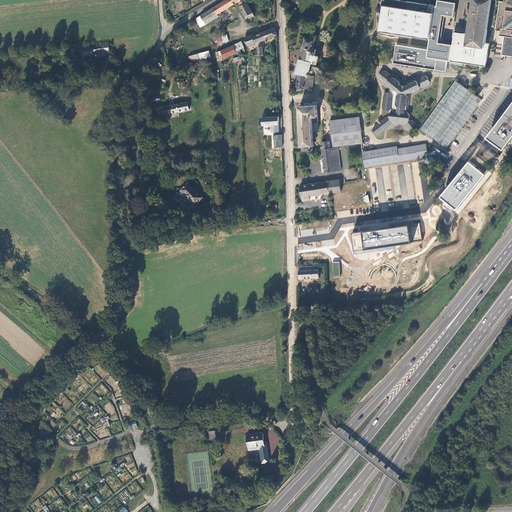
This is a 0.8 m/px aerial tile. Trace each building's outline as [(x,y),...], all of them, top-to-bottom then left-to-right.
[(224,0),(213,7),(218,14),(238,2),(240,0),(224,0)] [(437,36),(441,7),(437,6),(407,1),(407,2),(400,1),(401,1),(396,0),(383,0),(381,13),(384,14),(381,33),(402,37),(402,35),(430,39),(431,35),(437,36)] [(430,39),(428,50),(396,45),(393,64),(446,72),(448,61),(451,61),(453,45),(439,43),(444,15),(454,17),(457,3),(445,1),(438,0),(437,6),(441,7),(437,36),(431,35),(430,39)] [(473,0),(468,34),(464,33),(464,34),(457,33),(456,41),(454,40),(453,45),(451,61),(486,67),(490,44),(485,43),(492,0),(473,0)] [(511,0),(505,0),(505,2),(500,1),(496,31),(500,31),(500,36),(504,37),(502,55),(511,56),(511,0)] [(247,2),(246,3),(241,6),(239,6),(247,20),(253,17),(251,14),(253,13),(247,2)] [(218,14),(213,7),(201,15),(207,24),(220,17),(218,14)] [(201,15),(195,19),(201,27),(207,24),(201,15)] [(248,46),(278,35),(275,27),(254,36),(253,34),(244,37),(248,46)] [(223,43),(221,36),(220,31),(213,34),(216,46),(224,44),(223,43)] [(227,34),(221,36),(223,43),(229,41),(227,34)] [(311,69),(316,70),(316,72),(326,74),(327,66),(318,64),(320,56),(316,55),(317,49),(313,48),(315,39),(306,37),(304,47),(302,48),(301,50),(303,51),(301,58),(299,58),(296,73),(298,74),(297,81),(296,91),(312,88),(314,77),(310,76),(311,75),(310,75),(311,69)] [(242,41),(234,45),(236,51),(245,47),(242,41)] [(87,49),(88,55),(93,54),(103,53),(103,51),(110,50),(109,42),(96,44),(96,48),(87,49)] [(216,52),(218,61),(223,60),(224,57),(224,59),(237,53),(236,51),(234,45),(222,50),(216,52)] [(199,53),(202,61),(212,57),(210,50),(199,53)] [(192,63),(202,61),(199,53),(190,56),(192,63)] [(95,69),(96,76),(104,75),(103,68),(95,69)] [(393,74),(391,76),(385,71),(383,71),(379,76),(379,79),(385,84),(387,84),(387,86),(391,89),(388,93),(387,93),(384,95),(383,108),(384,110),(390,111),(391,113),(390,118),(387,118),(382,121),(380,119),(378,122),(379,123),(374,128),(373,130),(376,134),(379,135),(385,130),(385,128),(387,128),(394,123),(405,124),(410,131),(413,132),(416,128),(417,126),(413,121),(410,120),(410,116),(408,113),(406,111),(404,110),(405,108),(407,106),(408,97),(406,94),(411,92),(413,93),(420,90),(420,88),(423,88),(429,85),(430,82),(427,77),(425,76),(418,79),(417,77),(414,79),(415,81),(408,83),(408,86),(405,87),(402,87),(400,85),(400,83),(394,78),(396,76),(393,74)] [(482,100),(456,81),(421,129),(447,148),(482,100)] [(160,115),(185,110),(183,103),(170,105),(170,106),(159,108),(160,115)] [(511,103),(487,138),(503,150),(511,138),(511,103)] [(300,106),(302,146),(310,146),(314,146),(313,121),(318,121),(317,105),(300,106)] [(262,117),(263,125),(275,125),(275,116),(262,117)] [(330,121),(333,148),(339,147),(363,144),(359,117),(330,121)] [(321,149),(332,148),(331,141),(321,142),(321,149)] [(365,168),(366,168),(406,161),(422,159),(429,157),(426,144),(398,149),(397,146),(363,152),(365,168)] [(341,170),(339,147),(333,148),(332,148),(321,149),(325,173),(341,170)] [(467,162),(438,199),(455,211),(483,174),(467,162)] [(328,181),(330,193),(341,191),(340,179),(328,181)] [(328,181),(300,185),(302,202),(310,201),(309,196),(330,193),(328,181)] [(459,215),(481,185),(477,182),(455,212),(459,215)] [(192,202),(197,206),(204,199),(189,183),(181,191),(185,195),(184,196),(190,203),(192,202)] [(353,252),(422,243),(419,224),(351,234),(353,252)] [(320,279),(319,266),(299,268),(300,280),(320,279)] [(218,430),(209,432),(210,440),(219,439),(218,430)] [(263,433),(247,435),(249,449),(260,448),(262,457),(261,458),(262,464),(270,462),(267,442),(265,442),(263,433)]
